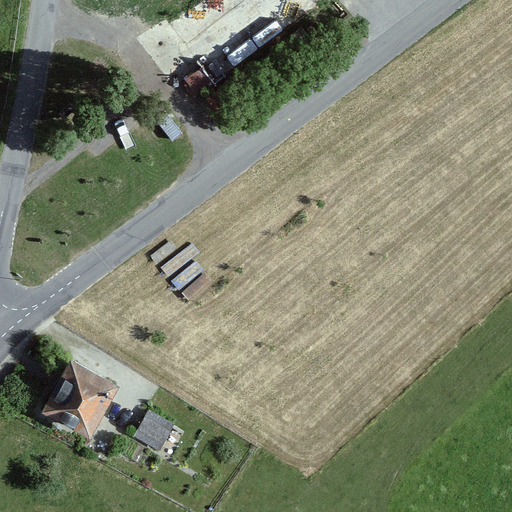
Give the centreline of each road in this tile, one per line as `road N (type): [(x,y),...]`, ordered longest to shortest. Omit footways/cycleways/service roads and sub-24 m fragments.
road 1 (tertiary): [(0,335),(446,0)]
road 2 (tertiary): [(40,0),(0,201)]
